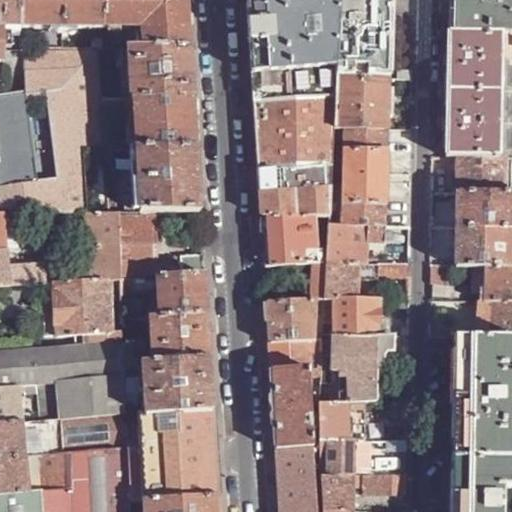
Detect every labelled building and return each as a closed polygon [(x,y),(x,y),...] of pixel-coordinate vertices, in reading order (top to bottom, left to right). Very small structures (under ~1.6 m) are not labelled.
[(0,0),(0,61),(4,62),(4,28),(23,28),(22,0),(0,0)] [(22,0),(23,28),(58,28),(69,28),(103,29),(103,0),(22,0)] [(103,0),(103,29),(140,29),(143,31),(142,48),(190,48),(187,16),(186,0),(103,0)] [(249,34),(260,216),(316,217),(329,218),(334,130),(336,80),(340,0),(250,0),(247,4),(249,34)] [(340,0),(336,80),(389,81),(391,0),(340,0)] [(511,0),(453,0),(454,34),(502,35),(511,35),(511,0)] [(454,34),(449,34),(448,64),(447,125),(446,158),(456,159),(500,159),(502,35),(454,34)] [(511,35),(502,35),(500,159),(505,160),(511,159),(511,35)] [(25,48),(25,94),(41,209),(40,209),(40,214),(85,213),(82,149),(104,148),(101,99),(98,48),(25,48)] [(191,65),(190,48),(142,48),(128,48),(131,98),(133,98),(193,98),(191,65)] [(398,81),(412,81),(412,72),(398,72),(398,81)] [(389,81),(336,80),(334,130),(344,130),(387,130),(389,81)] [(41,209),(25,94),(0,97),(0,208),(0,210),(40,209),(41,209)] [(194,120),(193,98),(133,98),(133,104),(136,149),(195,149),(194,120)] [(387,130),(344,130),(341,227),(368,228),(384,228),(387,130)] [(85,213),(108,212),(105,149),(104,148),(82,149),(85,213)] [(195,149),(136,149),(138,210),(140,210),(158,210),(166,210),(199,209),(197,174),(195,149)] [(500,159),(456,159),(456,194),(505,194),(505,160),(500,159)] [(511,194),(505,194),(456,194),(455,228),(511,230),(511,229),(511,194)] [(85,213),(88,281),(120,279),(119,275),(116,216),(116,212),(108,212),(85,213)] [(119,275),(156,273),(153,215),(116,216),(119,275)] [(316,217),(260,216),(263,251),(264,268),(319,264),(316,217)] [(341,227),(329,227),(326,264),(358,265),(365,264),(366,259),(367,242),(368,228),(341,227)] [(384,228),(368,228),(367,242),(366,259),(385,259),(384,228)] [(511,230),(455,228),(455,268),(474,268),(485,268),(510,269),(511,230)] [(54,283),(63,282),(61,247),(44,248),(47,284),(54,283)] [(44,248),(5,250),(9,285),(42,284),(47,284),(44,248)] [(0,285),(9,285),(5,250),(0,250),(0,285)] [(204,274),(203,255),(181,257),(182,266),(172,267),(173,276),(204,274)] [(358,265),(326,264),(324,299),(334,300),(356,300),(358,265)] [(409,265),(378,265),(378,278),(409,279),(409,265)] [(430,267),(430,283),(442,283),(442,267),(430,267)] [(485,268),(474,268),(473,285),(484,285),(485,268)] [(511,302),(511,268),(510,269),(485,268),(484,285),(483,302),(488,302),(511,302)] [(205,289),(204,274),(173,276),(157,277),(158,294),(158,317),(207,315),(205,289)] [(131,278),(131,295),(158,294),(157,277),(131,278)] [(131,295),(131,278),(120,279),(120,296),(131,295)] [(54,283),(57,336),(77,335),(111,332),(109,280),(88,281),(63,282),(54,283)] [(57,336),(54,283),(47,284),(42,284),(46,337),(57,336)] [(315,300),(266,303),(267,329),(268,343),(312,340),(315,300)] [(356,300),(334,300),(334,335),(376,335),(378,335),(379,300),(356,300)] [(408,300),(391,300),(390,309),(408,309),(408,300)] [(511,302),(488,302),(486,337),(511,337),(511,302)] [(208,334),(207,315),(158,317),(150,318),(152,363),(210,360),(208,334)] [(400,326),(400,335),(408,336),(408,326),(400,326)] [(111,332),(77,335),(78,348),(123,343),(122,332),(111,332)] [(334,335),(332,334),(332,369),(341,369),(348,370),(348,402),(349,402),(364,402),(376,402),(376,382),(376,357),(376,352),(376,335),(334,335)] [(378,335),(376,335),(376,352),(392,352),(392,335),(378,335)] [(511,337),(486,337),(455,337),(454,357),(451,487),(451,511),(503,511),(504,489),(511,489),(511,337)] [(269,361),(270,371),(305,369),(304,350),(310,350),(322,350),(322,340),(312,340),(268,343),(269,361)] [(0,390),(20,388),(38,386),(38,388),(56,386),(59,420),(126,415),(123,343),(78,348),(0,354),(0,390)] [(384,357),(376,357),(376,382),(384,382),(384,357)] [(212,385),(210,360),(152,363),(143,364),(145,414),(214,411),(212,385)] [(321,379),(321,367),(310,368),(307,368),(307,369),(307,379),(309,379),(321,379)] [(305,369),(270,371),(273,415),(275,451),(313,448),(312,431),(305,429),(304,421),(311,417),(309,379),(307,379),(307,369),(305,369)] [(348,370),(341,369),(340,401),(348,402),(348,370)] [(384,382),(376,382),(376,402),(384,402),(384,382)] [(0,425),(23,424),(21,395),(25,395),(25,397),(39,395),(38,388),(38,386),(20,388),(0,390),(0,425)] [(340,401),(320,401),(320,407),(321,438),(348,439),(349,402),(348,402),(340,401)] [(353,439),(365,439),(364,402),(349,402),(348,439),(353,439)] [(407,402),(397,402),(397,420),(407,420),(407,412),(407,402)] [(218,477),(216,451),(215,436),(214,411),(145,414),(138,414),(139,449),(140,465),(141,502),(144,502),(219,496),(218,477)] [(127,450),(126,415),(59,420),(41,422),(23,424),(26,458),(127,450)] [(0,460),(26,458),(23,424),(0,425),(0,460)] [(348,439),(321,438),(322,448),(323,475),(353,475),(353,439),(348,439)] [(317,511),(313,448),(275,451),(279,507),(278,511),(317,511)] [(140,465),(139,449),(127,450),(128,465),(140,465)] [(26,458),(29,494),(0,496),(0,511),(129,511),(129,503),(128,465),(127,450),(26,458)] [(0,496),(29,494),(26,458),(0,460),(0,496)] [(141,502),(140,465),(128,465),(129,503),(141,502)] [(353,475),(323,475),(324,511),(353,511),(353,475)] [(406,476),(363,475),(363,494),(406,495),(406,488),(406,476)] [(219,511),(219,496),(144,502),(144,511),(219,511)]
